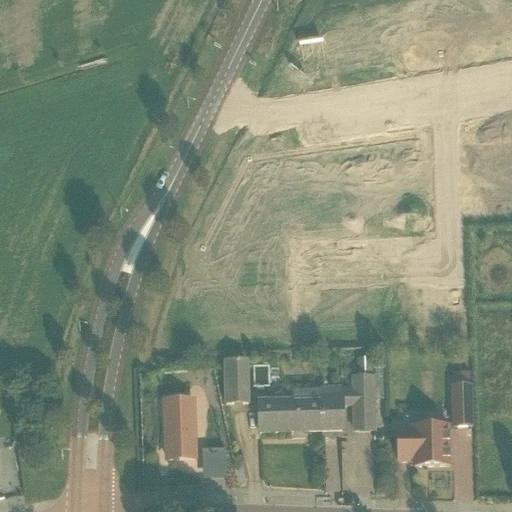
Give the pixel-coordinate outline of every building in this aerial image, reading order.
[(484,150),(484,152),(485,152),(488,188),(510,186),(507,150),(508,150),(508,149),(484,150)] [(488,188),(485,152),(484,152),(462,153),(465,190),(488,188)] [(405,162),(406,162),(406,161),(382,161),(383,163),(384,199),(406,198),(405,162)] [(406,162),(405,162),(406,198),(429,198),(428,161),(406,162)] [(362,199),(384,199),(383,163),(361,163),(362,199)] [(490,211),(491,222),(499,221),(499,210),(490,211)] [(491,222),(490,211),(481,212),(482,223),(491,222)] [(385,230),(376,231),(377,241),(385,241),(385,230)] [(407,241),(407,230),(398,230),(399,241),(407,241)] [(407,230),(407,241),(416,240),(416,230),(407,230)] [(259,403),(260,434),(342,433),(342,407),(354,407),(354,433),(374,432),(373,378),(372,378),(371,360),(356,360),(356,379),(353,379),(353,392),(341,392),(341,391),(322,391),(322,404),(292,405),(292,402),(259,403)] [(226,406),(248,405),(247,363),(225,364),(226,406)] [(472,388),(470,388),(469,373),(452,374),(453,389),(451,389),(452,432),(473,431),(472,388)] [(165,404),(168,461),(195,460),(193,403),(165,404)] [(414,430),(398,432),(398,464),(414,463),(414,469),(449,468),(448,429),(414,430)] [(202,450),(203,480),(228,478),(226,449),(202,450)]
